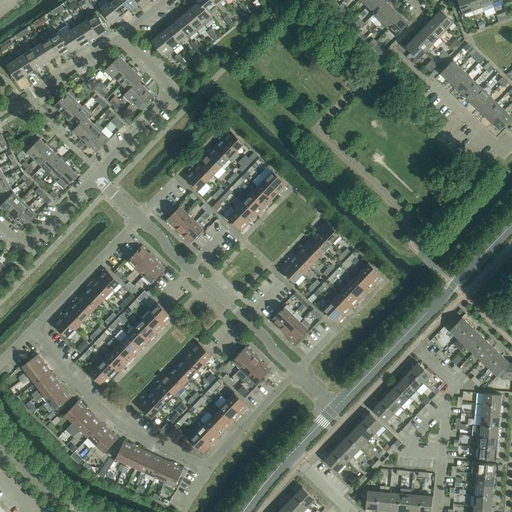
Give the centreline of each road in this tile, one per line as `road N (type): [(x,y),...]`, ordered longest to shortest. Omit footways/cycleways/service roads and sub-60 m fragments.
road 1 (residential): [(296,373),(208,467),(114,421),(33,329),(138,218)]
road 2 (tertiary): [(336,410),(511,227)]
road 3 (residential): [(296,373),(138,218)]
road 4 (residential): [(122,37),(173,86),(173,97),(95,176)]
road 5 (residential): [(0,116),(122,37)]
road 6 (residential): [(95,176),(29,243),(0,220)]
